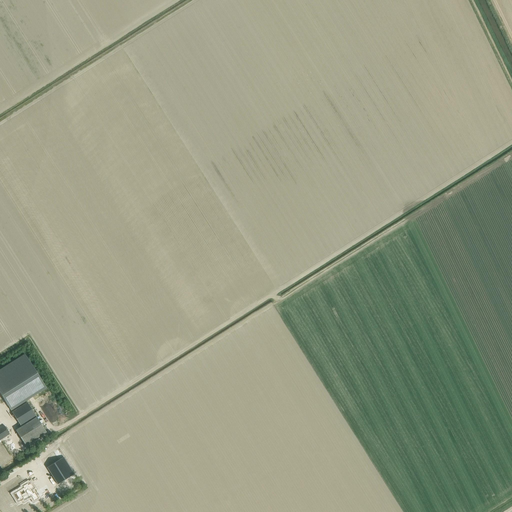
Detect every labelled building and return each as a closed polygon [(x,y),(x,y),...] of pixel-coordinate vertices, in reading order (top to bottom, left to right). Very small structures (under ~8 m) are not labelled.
[(25,355),(0,371),(0,394),(11,411),(46,389),(25,355)] [(45,432),(27,403),(12,413),(21,427),(15,431),(25,445),(45,432)] [(0,440),(9,435),(4,426),(0,428),(0,440)] [(41,470),(58,459),(53,452),(37,463),(41,470)] [(57,485),(74,474),(63,457),(47,468),(57,485)] [(30,489),(33,487),(30,483),(28,485),(27,483),(22,486),(23,487),(13,494),(18,501),(23,498),(24,500),(30,495),(33,500),(38,498),(34,492),(33,493),(30,489)] [(37,499),(42,506),(46,503),(41,496),(37,499)]
